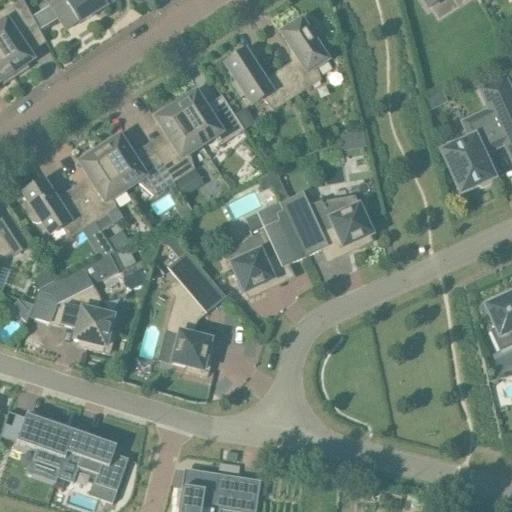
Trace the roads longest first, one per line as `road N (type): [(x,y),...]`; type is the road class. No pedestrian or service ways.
road 1 (residential): [(286,438),(298,345),(309,328),(511,234)]
road 2 (residential): [(0,140),(216,0)]
road 3 (residential): [(286,438),(511,494)]
road 4 (residential): [(0,364),(177,420)]
